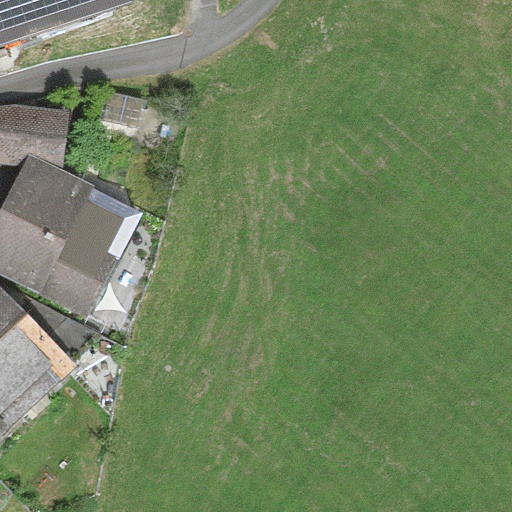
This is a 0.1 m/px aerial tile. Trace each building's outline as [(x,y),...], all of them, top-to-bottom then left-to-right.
[(0,0),(0,30),(81,0),(0,0)] [(103,93),(92,135),(137,147),(148,106),(103,93)] [(0,109),(0,157),(61,167),(68,120),(0,109)] [(28,162),(0,216),(0,276),(89,322),(142,220),(28,162)] [(0,444),(77,374),(0,294),(0,444)]
